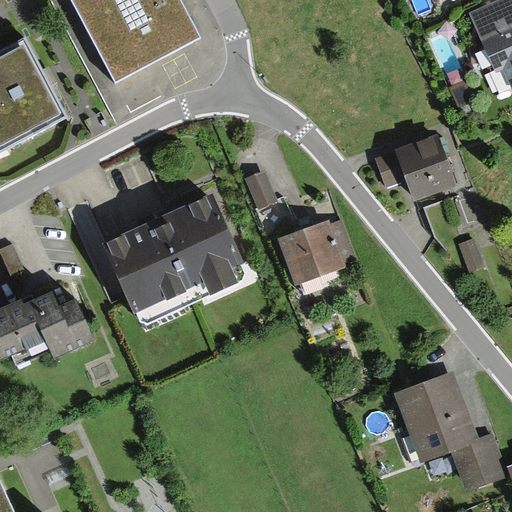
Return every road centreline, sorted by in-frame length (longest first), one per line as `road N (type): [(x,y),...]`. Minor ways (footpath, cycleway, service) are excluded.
road 1 (residential): [(236,92),(324,154),(511,384)]
road 2 (residential): [(0,202),(196,102),(236,92)]
